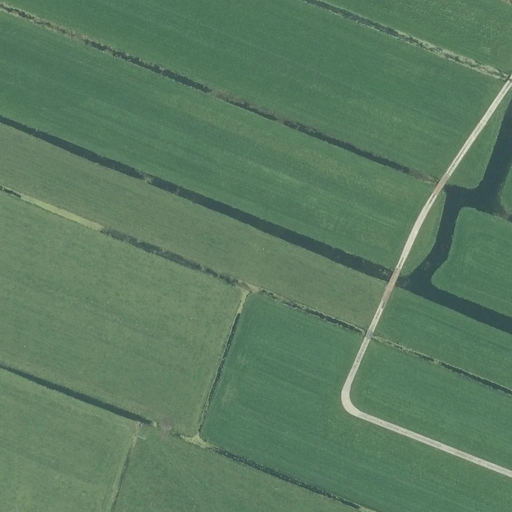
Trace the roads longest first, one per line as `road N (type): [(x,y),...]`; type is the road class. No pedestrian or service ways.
road 1 (unclassified): [(511,474),(359,415),(343,398),(396,271)]
road 2 (unclassified): [(445,181),(511,80)]
